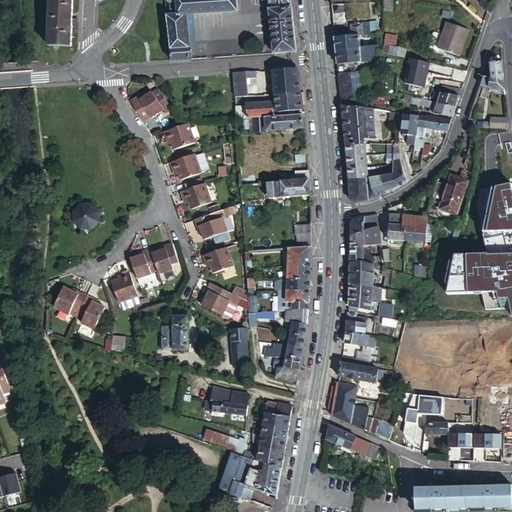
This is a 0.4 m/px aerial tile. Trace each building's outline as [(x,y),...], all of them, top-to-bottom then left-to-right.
[(74,0),(52,0),(51,44),(73,45),(74,0)] [(188,13),(197,12),(240,9),(239,0),(179,0),(180,13),(188,13)] [(242,0),(243,8),(265,7),(264,0),(242,0)] [(349,32),(347,2),(345,2),(337,3),(333,3),(336,33),(349,32)] [(276,52),(298,50),(293,4),(271,6),(272,17),(276,52)] [(188,13),(192,46),(199,46),(197,12),(188,13)] [(168,14),(173,59),(193,57),(192,46),(188,13),(180,13),(168,14)] [(369,33),(373,32),(373,29),(380,29),(380,19),(364,20),(364,23),(365,33),(369,33)] [(443,21),(438,50),(459,53),(465,26),(443,21)] [(352,25),(353,34),(361,34),(365,33),(364,23),(352,25)] [(378,42),(377,32),(373,32),(369,33),(369,42),(378,42)] [(365,33),(361,34),(362,43),(369,42),(369,33),(365,33)] [(339,64),(351,62),(363,61),(362,43),(361,34),(353,34),(336,36),(339,64)] [(380,59),(378,42),(369,42),(362,43),(363,61),(375,59),(380,59)] [(391,54),(406,58),(407,49),(393,46),(391,54)] [(432,62),(412,59),(407,82),(424,85),(427,83),(432,62)] [(339,64),(339,70),(351,69),(351,62),(339,64)] [(384,66),(384,70),(394,72),(394,70),(395,66),(384,63),(384,66)] [(494,77),(505,76),(504,63),(493,63),(494,77)] [(277,91),(302,90),(299,67),(275,69),(275,72),(275,74),(277,87),(277,91)] [(339,72),(342,101),(366,96),(362,70),(339,72)] [(257,75),(256,71),(235,72),(236,93),(240,93),(249,93),(248,76),(257,75)] [(370,72),(371,90),(381,89),(380,71),(370,72)] [(492,77),(494,77),(489,75),(484,88),(493,87),(492,77)] [(493,88),(507,88),(505,76),(494,77),(492,77),(493,87),(493,88)] [(138,93),(130,98),(145,120),(153,115),(153,116),(165,109),(167,112),(174,107),(159,85),(153,89),(152,88),(140,96),(138,93)] [(438,100),(458,104),(460,97),(461,94),(462,88),(443,85),(442,90),(440,90),(438,100)] [(291,114),(304,113),(302,90),(277,91),(279,110),(291,110),(291,114)] [(379,94),(377,107),(383,108),(387,108),(389,95),(379,94)] [(430,110),(434,111),(436,106),(428,105),(430,98),(422,96),(420,105),(430,107),(430,110)] [(434,111),(453,114),(455,114),(458,104),(438,100),(430,98),(428,105),(436,106),(434,111)] [(248,105),(237,105),(238,117),(254,116),(274,115),(273,101),(248,102),(248,105)] [(375,116),(374,107),(343,104),(346,138),(360,137),(366,136),(363,123),(375,122),(375,116)] [(383,108),(377,107),(374,107),(375,116),(381,116),(383,108)] [(387,108),(383,108),(381,116),(390,117),(391,108),(387,108)] [(400,110),(391,108),(390,117),(400,119),(400,110)] [(256,129),(305,126),(304,113),(291,114),(274,115),(254,116),(256,129)] [(416,135),(419,115),(405,113),(403,133),(409,134),(416,135)] [(453,117),(428,113),(428,116),(426,129),(433,131),(434,126),(449,128),(453,117)] [(428,116),(419,115),(416,135),(420,135),(425,136),(426,129),(428,116)] [(254,116),(238,117),(237,117),(238,130),(256,129),(254,116)] [(495,126),(511,127),(510,117),(495,117),(495,126)] [(376,137),(375,122),(363,123),(366,136),(376,137)] [(196,142),(190,123),(185,124),(165,131),(168,139),(172,137),(173,143),(176,149),(196,142)] [(415,143),(416,135),(409,134),(408,142),(415,143)] [(238,161),(232,141),(224,143),(231,163),(238,161)] [(346,143),(347,155),(362,154),(366,153),(365,141),(360,141),(346,143)] [(395,142),(386,141),(385,147),(388,147),(388,153),(395,152),(395,142)] [(423,146),(423,153),(429,154),(433,143),(424,142),(423,146)] [(197,154),(197,153),(172,161),(175,169),(178,168),(180,172),(182,179),(203,172),(203,170),(210,167),(205,152),(197,154)] [(347,155),(348,166),(367,164),(366,153),(362,154),(347,155)] [(401,155),(395,155),(395,161),(395,165),(395,173),(395,174),(403,168),(402,163),(401,159),(401,155)] [(424,167),(431,162),(422,157),(421,164),(424,167)] [(348,166),(350,177),(368,175),(367,167),(367,164),(348,166)] [(374,167),(374,175),(385,174),(392,173),(395,173),(395,165),(388,165),(374,167)] [(392,175),(397,186),(401,184),(408,179),(403,168),(395,174),(392,175)] [(297,179),(310,178),(309,170),(297,170),(297,179)] [(369,175),(376,195),(386,191),(381,180),(385,178),(385,174),(374,175),(369,175)] [(460,212),(471,179),(455,174),(444,207),(460,212)] [(350,177),(351,189),(369,188),(368,175),(350,177)] [(381,180),(386,191),(391,189),(397,186),(392,175),(385,178),(381,180)] [(269,196),(311,195),(310,178),(297,179),(268,180),(268,186),(269,196)] [(511,182),(483,189),(479,207),(490,253),(458,255),(450,294),(485,292),(489,309),(511,308),(511,182)] [(207,183),(182,191),(185,198),(188,196),(190,201),(192,208),(213,201),(207,183)] [(369,188),(351,189),(351,195),(352,199),(353,201),(355,201),(358,201),(370,198),(369,188)] [(93,205),(83,205),(76,213),(76,223),(84,231),(94,230),(102,222),(101,211),(93,205)] [(210,208),(212,213),(222,210),(220,205),(210,208)] [(222,210),(224,218),(237,213),(234,206),(222,210)] [(212,213),(196,219),(197,220),(199,226),(201,226),(203,232),(206,240),(229,231),(224,218),(222,210),(212,213)] [(355,219),(353,221),(353,222),(353,235),(371,232),(370,226),(379,224),(378,213),(355,219)] [(400,224),(404,224),(405,214),(391,213),(390,224),(400,224)] [(428,226),(430,216),(405,214),(404,224),(409,225),(417,226),(428,226)] [(462,229),(444,223),(441,233),(458,239),(462,229)] [(382,242),(379,224),(370,226),(371,232),(372,244),(382,242)] [(400,224),(390,224),(389,237),(399,237),(400,224)] [(399,237),(408,238),(409,225),(404,224),(400,224),(399,237)] [(409,225),(408,238),(416,239),(417,226),(409,225)] [(417,226),(416,239),(428,240),(428,226),(417,226)] [(371,232),(353,235),(353,247),(362,246),(372,244),(371,232)] [(297,242),(312,242),(312,233),(297,234),(297,242)] [(180,261),(173,243),(167,245),(167,248),(161,250),(154,253),(160,269),(161,273),(174,269),(172,264),(180,261)] [(372,244),(362,246),(363,253),(373,253),(372,244)] [(290,256),(312,255),(312,251),(312,245),(291,245),(290,256)] [(229,246),(204,254),(207,261),(210,260),(212,265),(214,272),(236,265),(229,246)] [(362,246),(353,247),(352,258),(356,259),(376,264),(376,261),(375,255),(363,254),(363,253),(362,246)] [(154,253),(152,247),(144,250),(145,253),(139,255),(132,258),(141,284),(155,279),(153,272),(160,269),(154,253)] [(384,255),(384,260),(393,258),(391,247),(383,249),(384,255)] [(290,265),(311,266),(312,255),(290,256),(290,265)] [(356,259),(352,258),(352,272),(352,281),(375,286),(376,264),(356,259)] [(416,275),(420,276),(428,278),(431,260),(419,259),(416,275)] [(290,275),(311,277),(311,266),(290,265),(290,275)] [(396,269),(385,266),(383,274),(389,275),(387,285),(393,286),(396,269)] [(138,295),(130,270),(123,273),(124,277),(119,278),(112,281),(119,301),(121,301),(138,295)] [(289,287),(311,287),(311,277),(290,275),(289,276),(289,287)] [(375,286),(352,281),(350,305),(364,308),(374,309),(376,299),(383,300),(383,302),(381,302),(379,311),(381,311),(380,316),(384,316),(388,317),(390,302),(385,301),(387,288),(375,286)] [(214,283),(212,282),(205,296),(207,297),(214,283)] [(237,294),(214,283),(207,297),(203,305),(228,318),(231,317),(242,297),(237,294)] [(80,309),(86,295),(79,291),(78,294),(72,291),(63,287),(53,306),(69,314),(70,312),(76,315),(80,309)] [(289,299),(310,300),(311,287),(289,287),(289,290),(289,292),(289,299)] [(280,311),(288,310),(289,299),(289,292),(289,290),(281,291),(280,311)] [(94,298),(86,295),(80,309),(86,311),(82,318),(80,322),(94,329),(106,306),(99,303),(93,301),(94,298)] [(138,295),(121,301),(124,309),(134,305),(141,302),(140,300),(138,295)] [(248,296),(248,300),(249,311),(258,310),(257,295),(248,296)] [(141,302),(143,308),(152,305),(149,297),(140,300),(141,302)] [(288,310),(310,309),(310,300),(289,299),(288,310)] [(374,309),(379,311),(381,302),(383,302),(383,300),(376,299),(374,309)] [(141,302),(134,305),(136,311),(143,308),(141,302)] [(388,317),(394,318),(397,303),(390,302),(388,317)] [(76,315),(82,318),(86,311),(80,309),(76,315)] [(295,321),(308,324),(310,309),(288,310),(286,318),(286,320),(295,321)] [(280,311),(256,312),(257,319),(286,318),(288,310),(280,311)] [(256,312),(249,313),(250,326),(254,325),(257,326),(257,319),(256,312)] [(358,313),(350,312),(349,322),(348,330),(366,333),(368,323),(364,322),(365,317),(357,316),(358,313)] [(190,314),(176,313),(176,324),(170,324),(170,330),(165,331),(165,347),(190,346),(190,314)] [(388,317),(384,316),(383,324),(399,326),(400,319),(394,318),(388,317)] [(293,333),(307,335),(308,324),(295,321),(293,333)] [(249,328),(232,329),(234,356),(250,355),(249,328)] [(366,333),(348,330),(346,342),(364,346),(363,351),(359,350),(358,358),(371,361),(374,348),(376,348),(378,339),(370,337),(371,335),(366,333)] [(292,345),(304,347),(307,335),(293,333),(292,345)] [(127,336),(114,335),(114,339),(113,343),(126,345),(127,336)] [(511,372),(511,340),(491,340),(491,372),(511,372)] [(290,355),(303,357),(304,347),(292,345),(287,344),(277,342),(277,348),(269,348),(268,356),(270,356),(280,357),(283,357),(290,355)] [(250,355),(234,356),(235,370),(251,369),(250,355)] [(279,375),(299,381),(301,369),(303,357),(290,355),(289,360),(278,359),(276,366),(280,366),(279,375)] [(387,369),(342,361),(340,375),(377,382),(378,378),(385,379),(387,369)] [(11,366),(3,368),(8,381),(13,379),(11,366)] [(0,404),(7,402),(4,392),(2,385),(7,383),(9,382),(8,381),(3,368),(0,369),(0,404)] [(398,379),(396,388),(410,390),(412,380),(398,379)] [(359,385),(339,381),(333,414),(377,433),(383,419),(367,416),(368,408),(355,405),(359,385)] [(2,385),(4,392),(10,390),(7,383),(2,385)] [(227,398),(219,395),(220,385),(214,383),(213,397),(209,396),(207,405),(215,407),(214,410),(225,413),(226,410),(247,414),(249,403),(234,399),(235,389),(229,387),(227,398)] [(227,398),(229,387),(220,385),(219,395),(227,398)] [(234,399),(249,403),(251,393),(235,389),(234,399)] [(267,410),(293,414),(294,404),(269,400),(267,410)] [(265,422),(290,426),(293,414),(267,410),(265,422)] [(428,420),(459,420),(459,410),(428,410),(428,420)] [(383,419),(377,433),(386,437),(391,421),(382,418),(383,419)] [(467,432),(467,421),(459,420),(428,420),(428,425),(428,431),(467,432)] [(487,420),(479,420),(478,431),(487,431),(487,420)] [(275,434),(289,437),(290,426),(265,422),(265,424),(276,427),(275,434)] [(265,424),(263,432),(275,434),(276,427),(265,424)] [(346,430),(332,424),(329,437),(378,458),(383,445),(346,430)] [(428,431),(428,425),(413,425),(411,444),(421,449),(426,449),(428,431)] [(208,426),(204,439),(225,445),(228,432),(208,426)] [(228,432),(225,445),(233,448),(246,452),(248,441),(248,439),(228,432)] [(261,444),(287,448),(289,437),(275,434),(263,432),(261,444)] [(501,436),(489,435),(488,450),(494,450),(495,444),(501,443),(501,436)] [(205,444),(197,450),(203,458),(211,452),(205,444)] [(259,456),(283,465),(286,451),(287,448),(261,444),(259,456)] [(246,452),(233,448),(227,464),(250,472),(255,455),(246,452)] [(250,472),(280,483),(283,465),(259,456),(255,455),(250,472)] [(250,472),(227,464),(220,487),(243,495),(250,472)] [(7,471),(0,472),(0,477),(5,497),(23,492),(18,473),(8,476),(7,471)] [(257,485),(278,493),(280,483),(250,472),(243,495),(244,495),(248,482),(257,485)] [(248,482),(244,495),(253,499),(257,485),(248,482)] [(466,508),(466,486),(418,487),(418,508),(466,508)] [(511,486),(466,486),(466,508),(511,507),(511,486)]
